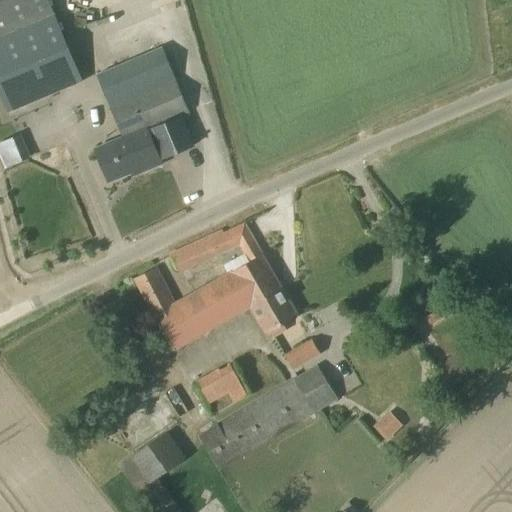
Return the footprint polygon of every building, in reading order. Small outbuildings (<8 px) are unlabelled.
[(0,0),(0,96),(8,114),(84,81),(49,0),(0,0)] [(162,47),(98,74),(124,137),(95,149),(109,181),(139,169),(140,172),(162,163),(160,159),(193,145),(180,113),(189,110),(162,47)] [(226,263),(231,272),(174,304),(156,267),(135,278),(154,315),(174,349),(251,306),(282,288),(262,254),(244,224),(224,233),(223,230),(170,253),(179,272),(240,244),(245,252),(226,263)] [(298,316),(282,288),(251,306),(267,334),(298,316)] [(293,369),(320,353),(312,339),(285,355),(293,369)] [(467,344),(437,369),(450,383),(479,359),(467,344)] [(214,414),(247,395),(230,362),(227,363),(228,365),(220,369),(219,367),(196,380),(214,414)] [(337,398),(317,365),(199,435),(218,469),(244,453),(248,461),(272,447),(268,439),(283,430),(288,440),(307,429),(301,420),(337,398)] [(386,415),(375,426),(386,438),(398,428),(386,415)] [(176,432),(122,464),(139,492),(193,460),(176,432)]
